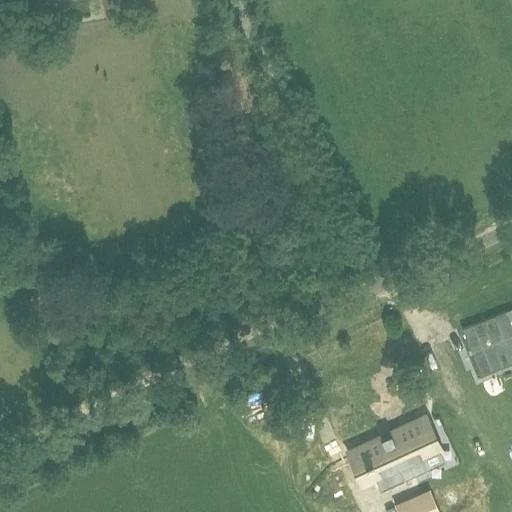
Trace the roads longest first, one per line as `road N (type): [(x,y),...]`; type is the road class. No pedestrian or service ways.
road 1 (unclassified): [(0,460),(511,229)]
road 2 (unknown): [(412,274),(269,0)]
